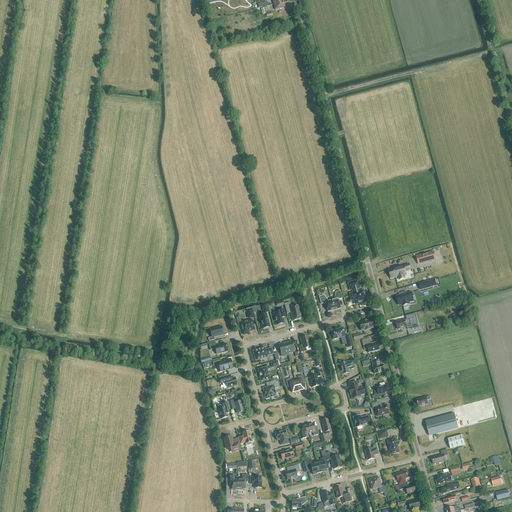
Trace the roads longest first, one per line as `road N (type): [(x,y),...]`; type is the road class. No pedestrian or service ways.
road 1 (tertiary): [(380,308),(297,0)]
road 2 (track): [(504,49),(322,94)]
road 3 (residential): [(265,429),(343,408),(344,392),(337,386),(259,408)]
road 4 (tertiary): [(419,458),(380,308)]
road 5 (residential): [(242,345),(380,308)]
road 6 (residential): [(283,494),(419,458)]
